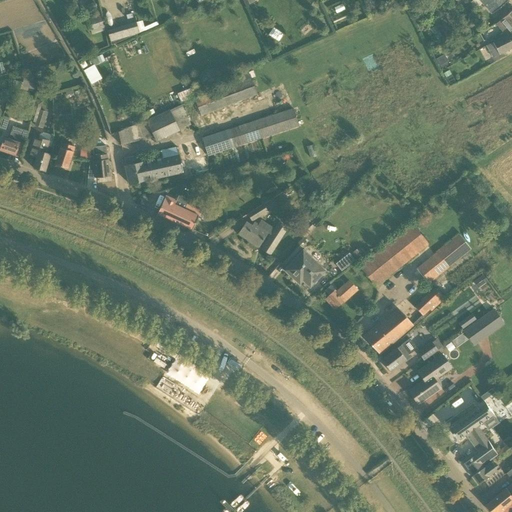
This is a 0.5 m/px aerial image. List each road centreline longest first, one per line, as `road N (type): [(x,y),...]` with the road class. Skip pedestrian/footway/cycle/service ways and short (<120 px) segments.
road 1 (tertiary): [(479,511),(406,412),(329,335),(265,284),(128,211)]
road 2 (unclassified): [(0,236),(168,307),(254,366),(369,482)]
road 3 (tertiary): [(128,211),(0,165)]
